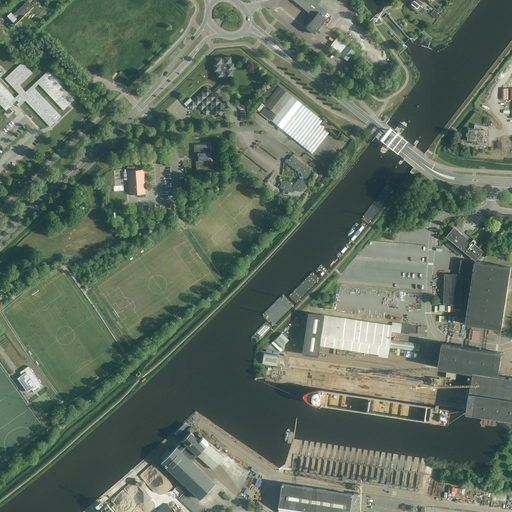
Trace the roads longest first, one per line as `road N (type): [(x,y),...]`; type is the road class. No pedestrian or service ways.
road 1 (secondary): [(139,107),(0,238)]
road 2 (secondary): [(428,167),(299,65)]
road 3 (residential): [(124,205),(176,201),(173,154),(160,131)]
